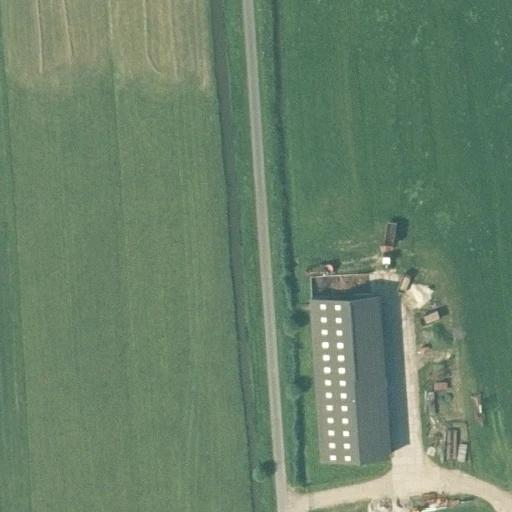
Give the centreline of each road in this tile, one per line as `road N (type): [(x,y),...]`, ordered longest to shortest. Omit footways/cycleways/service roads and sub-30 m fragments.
road 1 (unclassified): [(282,511),(244,0)]
road 2 (track): [(281,503),(424,471),(511,506)]
